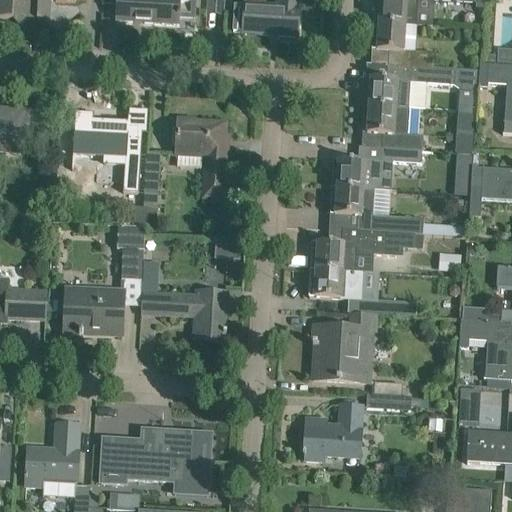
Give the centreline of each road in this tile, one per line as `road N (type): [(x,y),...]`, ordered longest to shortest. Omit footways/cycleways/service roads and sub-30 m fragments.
road 1 (residential): [(254,389),(272,79)]
road 2 (residential): [(272,79),(0,65)]
road 3 (residential): [(254,389),(0,374)]
road 4 (residential): [(272,79),(328,75),(340,57),(344,0)]
road 5 (residential): [(247,511),(254,389)]
